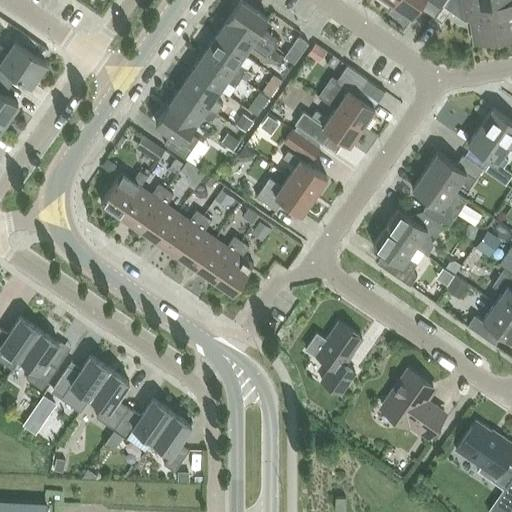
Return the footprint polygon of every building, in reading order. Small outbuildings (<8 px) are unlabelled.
[(273,48),(279,40),(261,27),(267,18),(240,0),(239,0),(228,17),(273,48)] [(421,0),(428,0),(440,8),(445,0),(394,0),(392,3),(411,16),(421,0)] [(498,39),(491,0),(445,0),(442,5),(457,16),(468,14),(473,43),(498,39)] [(511,0),(491,0),(498,39),(511,36),(511,0)] [(267,57),(273,48),(228,17),(216,35),(242,53),(249,45),(267,57)] [(236,62),(242,53),(216,35),(204,52),(240,78),(246,69),(236,62)] [(298,35),(283,56),(293,63),(307,42),(298,35)] [(317,61),(326,50),(314,40),(305,50),(317,61)] [(0,77),(4,80),(11,71),(30,85),(46,63),(14,41),(5,54),(0,49),(0,77)] [(234,86),(240,78),(204,52),(191,70),(218,88),(224,79),(234,86)] [(319,96),(335,107),(362,126),(374,107),(355,94),(366,78),(347,64),(335,81),(332,78),(319,96)] [(212,97),(218,88),(191,70),(179,87),(216,113),(222,104),(212,97)] [(270,95),(280,77),(269,71),(259,90),(270,95)] [(0,91),(0,86),(4,80),(0,77),(0,120),(4,123),(17,103),(0,91)] [(210,121),(216,113),(179,87),(167,104),(194,123),(200,114),(210,121)] [(245,103),(255,112),(265,98),(255,90),(245,103)] [(188,132),(194,123),(167,104),(155,122),(170,133),(163,143),(185,158),(198,139),(188,132)] [(349,144),(362,126),(335,107),(327,118),(315,110),(311,116),(303,111),(294,124),(322,143),(330,131),(349,144)] [(511,120),(492,107),(480,125),(509,145),(508,145),(511,147),(511,120)] [(273,119),(263,127),(271,137),(281,130),(273,119)] [(502,155),(508,145),(509,145),(480,125),(467,143),(491,159),(485,169),(505,184),(511,173),(503,167),(508,159),(502,155)] [(292,129),(284,141),(311,159),(319,147),(292,129)] [(224,130),(218,142),(232,149),(238,137),(224,130)] [(134,147),(155,161),(164,149),(142,134),(134,147)] [(287,176),(314,195),(326,177),(299,158),(287,150),(283,157),(294,165),(287,176)] [(477,192),(469,187),(482,168),(463,154),(456,164),(437,151),(424,169),(467,199),(470,201),(477,192)] [(447,227),(467,199),(424,169),(411,188),(429,200),(422,210),(443,224),(447,227)] [(119,215),(140,185),(147,175),(139,170),(132,180),(120,172),(100,201),(119,215)] [(301,213),(314,195),(287,176),(280,185),(269,177),(255,196),(275,210),(282,200),(301,213)] [(138,228),(166,188),(158,183),(151,193),(140,185),(119,215),(138,228)] [(157,241),(177,211),(166,204),(173,193),(166,188),(138,228),(157,241)] [(422,210),(415,220),(398,208),(385,226),(414,246),(426,255),(432,244),(430,242),(443,224),(422,210)] [(176,254),(203,214),(196,209),(188,219),(177,211),(157,241),(176,254)] [(195,267),(215,237),(203,230),(211,219),(203,214),(176,254),(195,267)] [(407,256),(414,246),(385,226),(372,244),(390,257),(383,267),(410,285),(417,275),(411,271),(416,263),(407,256)] [(477,233),(472,244),(488,251),(492,240),(477,233)] [(214,280),(241,240),(233,235),(226,245),(215,237),(195,267),(214,280)] [(241,240),(214,280),(233,293),(253,264),(241,256),(248,245),(241,240)] [(511,245),(498,263),(504,267),(511,272),(511,245)] [(511,272),(504,267),(491,285),(501,292),(494,302),(511,314),(511,272)] [(456,275),(448,288),(461,296),(469,282),(456,275)] [(510,340),(511,337),(511,314),(494,302),(482,320),(474,314),(466,325),(486,338),(493,328),(510,340)] [(19,358),(39,329),(20,316),(8,333),(0,327),(0,360),(12,369),(19,358)] [(316,333),(306,348),(331,366),(321,380),(340,393),(355,372),(343,364),(362,337),(338,321),(325,339),(316,333)] [(39,329),(19,358),(30,365),(26,378),(41,389),(57,367),(46,360),(58,342),(39,329)] [(89,397),(109,368),(90,355),(78,372),(68,365),(53,387),(63,394),(70,384),(89,397)] [(113,429),(128,407),(116,399),(129,381),(109,368),(89,397),(100,404),(96,417),(113,429)] [(424,400),(433,387),(408,370),(382,407),(407,424),(409,422),(428,435),(443,413),(424,400)] [(152,440),(172,411),(152,398),(140,415),(128,407),(113,429),(143,450),(151,439),(152,440)] [(172,411),(152,440),(170,453),(163,464),(174,471),(189,449),(179,442),(191,424),(172,411)] [(475,419),(455,448),(482,467),(480,470),(480,473),(503,489),(511,476),(511,465),(505,461),(511,451),(511,442),(500,434),(499,436),(475,419)] [(335,509),(335,511),(345,511),(345,497),(335,497),(335,509)] [(0,511),(43,511),(44,504),(0,502),(0,511)]
